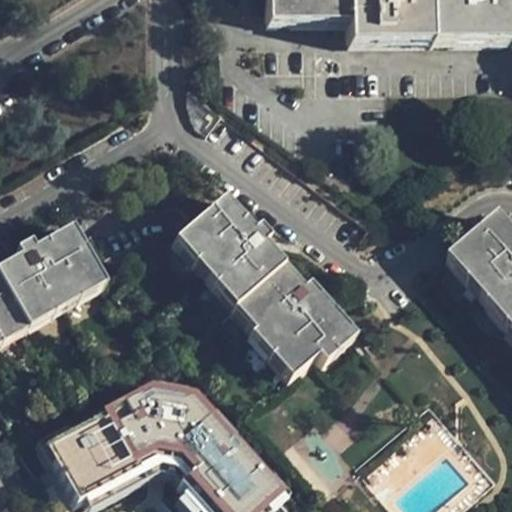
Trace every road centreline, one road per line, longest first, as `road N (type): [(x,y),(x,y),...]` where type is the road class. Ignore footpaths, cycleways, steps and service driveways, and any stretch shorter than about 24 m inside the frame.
road 1 (residential): [(164,134),(389,274),(490,203),(511,205)]
road 2 (residential): [(164,134),(0,231)]
road 3 (residential): [(163,0),(164,134)]
road 4 (residential): [(103,0),(0,66)]
